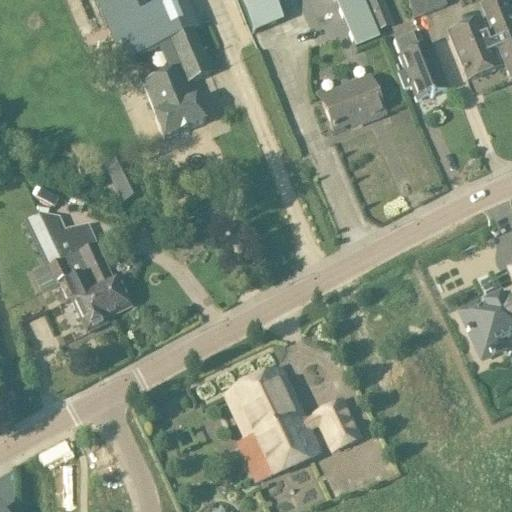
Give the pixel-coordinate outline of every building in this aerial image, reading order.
[(122,66),(141,58),(152,84),(142,88),(154,118),(164,142),(204,125),(189,87),(211,78),(194,36),(199,34),(184,0),(95,0),(120,61),(122,66)] [(271,0),(234,0),(250,35),(281,22),(271,0)] [(332,0),(353,48),(377,38),(360,0),(332,0)] [(403,0),(412,21),(425,16),(418,0),(403,0)] [(442,0),(418,0),(425,16),(445,8),(442,0)] [(504,69),(510,84),(511,82),(511,24),(503,1),(481,10),(486,22),(448,38),(467,85),(504,69)] [(387,16),(374,22),(378,32),(391,27),(387,16)] [(398,59),(416,104),(446,92),(428,47),(398,59)] [(348,127),(350,131),(383,118),(368,80),(319,100),(333,134),(348,127)] [(389,84),(381,92),(389,99),(397,92),(389,84)] [(123,162),(104,171),(121,207),(140,198),(123,162)] [(69,259),(52,217),(37,215),(59,262),(43,270),(38,259),(26,265),(40,296),(64,285),(71,301),(70,301),(86,337),(107,327),(104,322),(111,318),(90,274),(78,278),(69,259)] [(59,219),(52,217),(69,259),(78,278),(90,274),(111,318),(130,310),(116,280),(113,281),(87,226),(67,231),(65,232),(59,219)] [(458,315),(480,363),(502,353),(498,344),(511,337),(511,270),(510,271),(511,275),(511,298),(505,302),(504,300),(500,302),(499,300),(484,307),(485,309),(480,311),(478,306),(458,315)] [(245,442),(237,446),(256,485),(317,456),(317,455),(309,459),(299,436),(319,427),(332,455),(357,442),(340,406),(315,418),(315,419),(302,426),(292,422),(286,411),(294,407),(278,375),(226,400),(245,442)]
